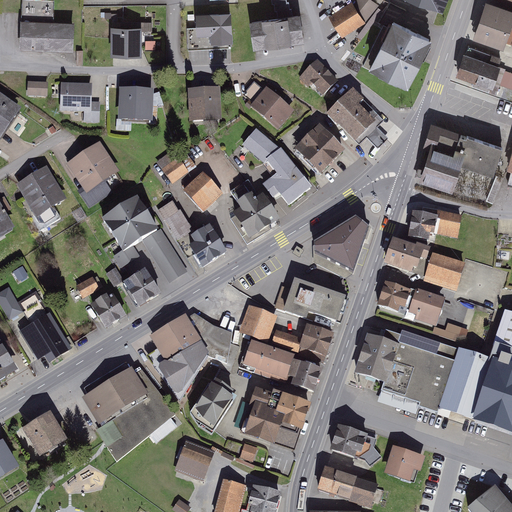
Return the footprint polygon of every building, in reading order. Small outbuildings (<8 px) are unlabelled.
[(286,0),(271,0),(272,4),(274,4),(275,11),(277,11),(278,17),(292,15),(291,9),(290,9),(289,2),(287,2),(286,0)] [(323,0),(321,1),(340,40),(363,26),(377,8),(366,0),(323,0)] [(51,2),(19,1),(17,48),(67,50),(68,25),(50,24),(51,2)] [(511,10),(479,1),(469,36),(502,46),(507,30),(511,31),(511,10)] [(231,12),(196,14),(197,36),(210,35),(211,43),(232,42),(231,12)] [(278,17),(249,21),(253,49),(304,41),(300,14),(292,15),(278,17)] [(141,27),(111,27),(111,55),(143,55),(143,31),(152,31),(152,22),(141,22),(141,27)] [(423,45),(381,24),(359,71),(401,91),(423,45)] [(156,41),(145,40),(145,49),(155,49),(156,41)] [(496,62),(460,51),(452,76),(489,87),(496,62)] [(316,65),(301,80),(321,100),(336,85),(316,65)] [(511,75),(497,71),(492,86),(511,92),(511,75)] [(255,85),(245,96),(250,100),(260,89),(255,85)] [(44,87),(25,86),(25,100),(44,100),(44,87)] [(89,88),(58,88),(57,114),(82,114),(81,126),(97,126),(97,106),(89,106),(89,88)] [(346,90),(319,119),(348,146),(375,117),(346,90)] [(154,92),(119,91),(118,120),(152,122),(154,92)] [(221,91),(188,92),(188,122),(222,121),(221,91)] [(289,115),(262,94),(249,111),(276,132),(289,115)] [(0,133),(13,115),(0,105),(0,133)] [(313,129),(288,153),(314,180),(339,156),(313,129)] [(496,151),(433,130),(416,181),(452,192),(460,169),(487,178),(496,151)] [(256,131),(242,148),(265,167),(273,179),(262,187),(273,200),(279,196),(289,209),(313,189),(281,150),(256,131)] [(98,147),(68,167),(84,190),(80,193),(92,210),(113,195),(105,183),(118,175),(98,147)] [(173,155),(159,164),(173,184),(187,174),(173,155)] [(42,173),(15,189),(37,227),(54,217),(49,209),(60,203),(42,173)] [(203,174),(185,192),(205,213),(224,195),(203,174)] [(235,219),(233,220),(248,245),(282,223),(263,195),(260,197),(249,181),(231,193),(239,205),(237,206),(240,212),(234,216),(235,219)] [(138,198),(101,220),(122,253),(123,255),(134,249),(143,243),(160,233),(159,231),(138,198)] [(164,224),(168,223),(176,241),(190,234),(176,204),(158,212),(164,224)] [(0,206),(0,236),(13,228),(0,206)] [(458,225),(411,211),(403,237),(429,245),(432,235),(453,241),(458,225)] [(354,277),(369,232),(356,221),(313,246),(314,257),(354,277)] [(195,245),(189,249),(203,271),(228,255),(210,226),(191,238),(195,245)] [(160,233),(143,243),(169,285),(188,274),(161,230),(159,231),(160,233)] [(423,252),(392,245),(387,269),(417,276),(423,252)] [(304,252),(297,247),(292,255),(300,259),(304,252)] [(123,255),(122,253),(113,258),(121,270),(141,258),(134,249),(123,255)] [(461,268),(430,259),(424,280),(455,289),(461,268)] [(23,270),(14,276),(19,285),(28,280),(23,270)] [(115,270),(106,276),(115,289),(120,286),(135,310),(159,294),(145,274),(126,286),(115,270)] [(92,279),(76,289),(83,300),(99,290),(92,279)] [(340,300),(286,283),(278,310),(332,327),(340,300)] [(444,305),(385,289),(379,314),(437,330),(444,305)] [(8,291),(0,296),(0,309),(8,322),(22,314),(8,291)] [(113,296),(91,310),(104,331),(126,317),(113,296)] [(25,311),(36,304),(32,298),(21,305),(25,311)] [(273,320),(245,311),(236,337),(264,347),(273,320)] [(481,362),(370,325),(348,391),(510,445),(511,440),(511,319),(497,314),(481,362)] [(51,315),(21,333),(38,362),(45,358),(49,366),(73,352),(51,315)] [(191,316),(145,339),(153,353),(143,360),(171,401),(203,359),(226,369),(231,337),(191,316)] [(296,341),(274,334),(269,348),(321,366),(330,340),(300,330),(296,341)] [(0,383),(18,373),(0,344),(0,383)] [(288,360),(244,346),(237,368),(281,382),(288,360)] [(136,361),(85,396),(105,425),(99,429),(117,455),(175,416),(136,361)] [(319,375),(293,366),(286,388),(312,396),(319,375)] [(226,398),(202,384),(182,419),(205,433),(226,398)] [(307,409),(248,390),(242,409),(245,410),(236,439),(267,449),(269,443),(294,451),(307,409)] [(51,417),(24,432),(39,459),(66,443),(51,417)] [(378,443),(337,432),(328,467),(369,478),(378,443)] [(3,444),(0,445),(0,482),(20,471),(3,444)] [(211,454),(182,444),(173,471),(202,481),(211,454)] [(255,453),(241,448),(237,461),(251,465),(255,453)] [(416,459),(389,452),(383,475),(410,482),(416,459)] [(373,486),(321,473),(315,496),(367,509),(373,486)] [(237,511),(242,491),(215,486),(209,511),(237,511)] [(511,511),(511,508),(495,488),(468,510),(470,511),(511,511)] [(272,511),(276,497),(246,491),(241,511),(272,511)] [(48,511),(42,503),(30,511),(29,511),(48,511)] [(188,511),(189,511),(175,503),(169,511),(188,511)]
